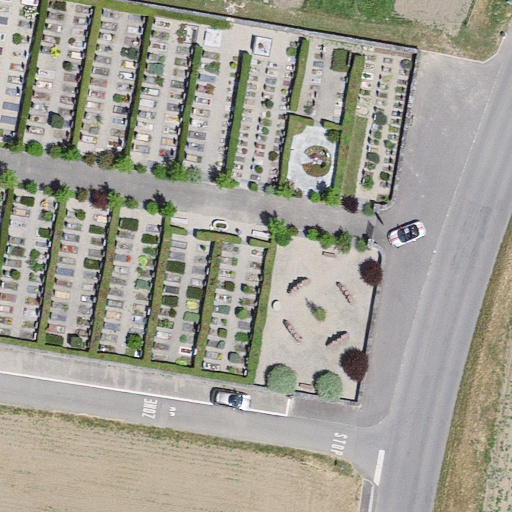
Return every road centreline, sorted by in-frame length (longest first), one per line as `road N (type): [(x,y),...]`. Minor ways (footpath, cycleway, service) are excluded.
road 1 (residential): [(0,387),(407,451)]
road 2 (tertiary): [(407,451),(511,145)]
